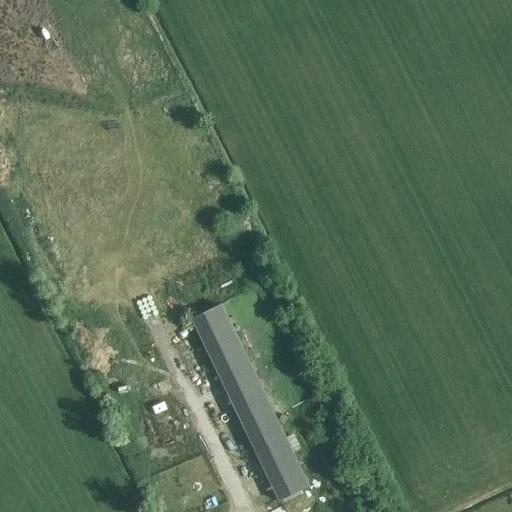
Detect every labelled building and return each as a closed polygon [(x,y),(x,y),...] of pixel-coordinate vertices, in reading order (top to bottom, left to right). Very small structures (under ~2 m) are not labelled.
[(6,99),(0,101),(0,143),(53,251),(76,239),(87,261),(110,250),(31,91),(8,103),(6,99)] [(141,281),(132,286),(147,312),(156,307),(141,281)] [(218,302),(297,489),(326,477),(247,290),(218,302)] [(137,356),(140,376),(163,423),(163,422),(169,434),(169,437),(186,471),(194,469),(187,435),(208,425),(203,395),(180,399),(198,390),(191,375),(176,377),(172,359),(168,351),(158,356),(157,348),(151,349),(137,356)] [(208,509),(218,504),(206,479),(196,484),(208,509)]
